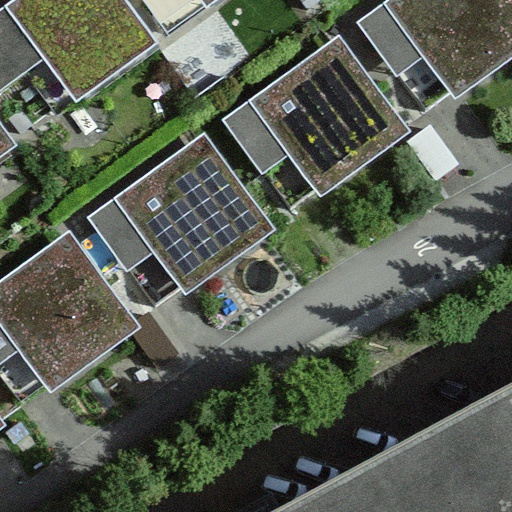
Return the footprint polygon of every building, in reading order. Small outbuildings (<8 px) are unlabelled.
[(152,40),(123,0),(32,0),(17,11),(78,94),(152,40)] [(511,9),(505,0),(406,0),(397,7),(457,91),(511,51),(511,9)] [(398,134),(337,50),(262,105),(322,189),(398,134)] [(262,232),(202,148),(127,203),(187,286),(262,232)] [(128,330),(67,246),(0,294),(0,311),(52,384),(128,330)] [(511,511),(511,392),(287,511),(511,511)]
